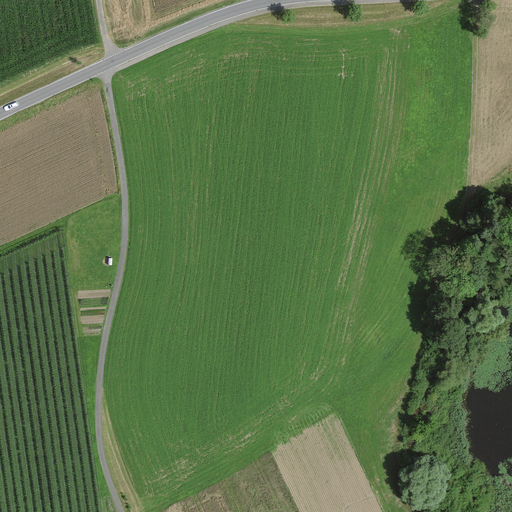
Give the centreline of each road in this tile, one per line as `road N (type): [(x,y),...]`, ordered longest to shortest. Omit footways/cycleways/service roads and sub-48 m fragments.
road 1 (track): [(120,511),(99,454),(105,333),(123,242),(105,67)]
road 2 (track): [(474,0),(466,237),(473,287),(489,320)]
road 3 (unclassified): [(282,0),(183,29),(0,116)]
